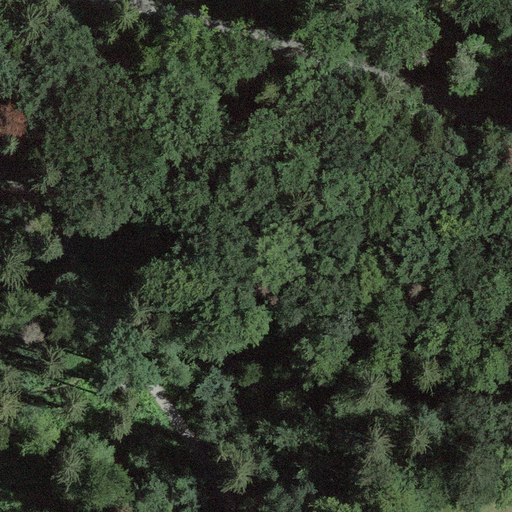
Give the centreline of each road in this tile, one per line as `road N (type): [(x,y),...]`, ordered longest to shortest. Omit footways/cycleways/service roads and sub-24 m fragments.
road 1 (residential): [(511,140),(265,32),(45,0)]
road 2 (track): [(0,178),(66,256),(232,511)]
road 3 (track): [(511,93),(421,0)]
